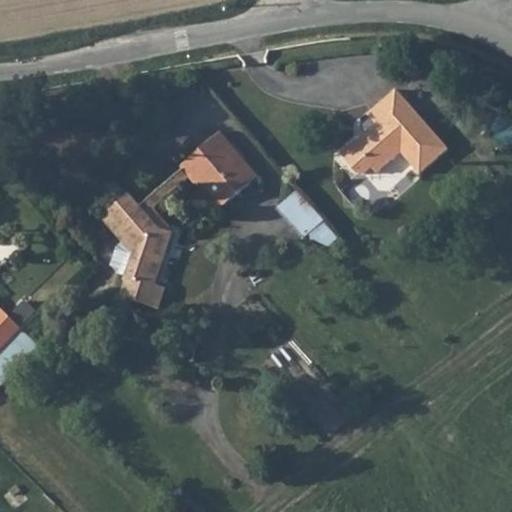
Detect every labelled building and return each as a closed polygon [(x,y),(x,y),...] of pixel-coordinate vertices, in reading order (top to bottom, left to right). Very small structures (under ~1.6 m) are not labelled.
[(447,150),(395,91),(367,116),(375,125),(339,157),(355,175),(363,176),(371,169),(375,175),(400,154),(419,175),(447,150)] [(500,150),(511,146),(511,109),(491,115),(500,150)] [(213,136),(190,156),(213,184),(203,192),(218,209),(258,173),(242,157),(237,162),(213,136)] [(166,234),(142,205),(131,193),(103,216),(125,241),(131,238),(141,250),(121,295),(144,305),(154,283),(163,261),(171,260),(180,240),(166,234)] [(299,193),(283,208),(322,248),(338,233),(299,193)] [(112,267),(126,275),(137,253),(123,246),(112,267)] [(27,300),(15,315),(26,325),(39,310),(27,300)] [(0,351),(23,329),(2,307),(0,308),(0,351)]
